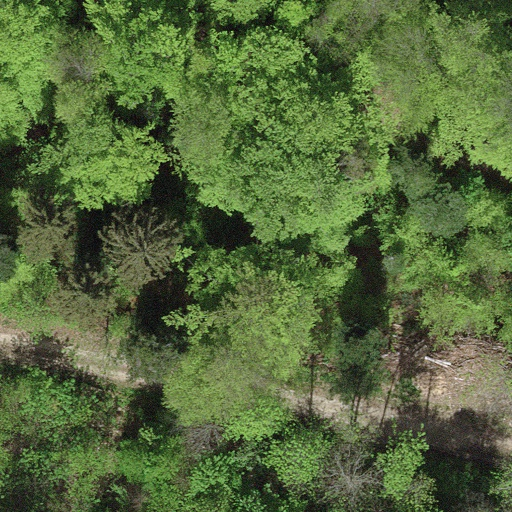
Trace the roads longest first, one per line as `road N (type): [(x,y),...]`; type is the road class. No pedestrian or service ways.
road 1 (track): [(0,337),(511,451)]
road 2 (track): [(511,165),(219,53),(123,0)]
